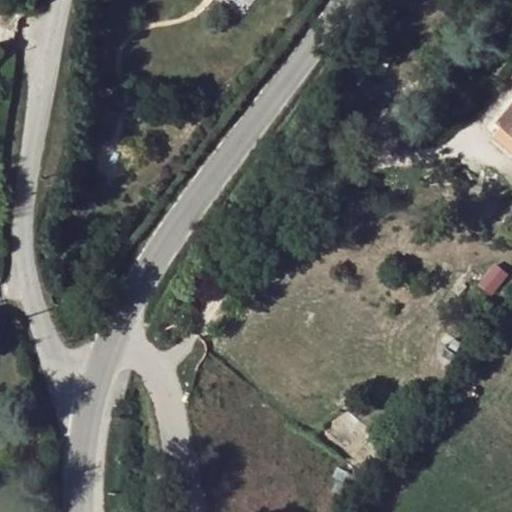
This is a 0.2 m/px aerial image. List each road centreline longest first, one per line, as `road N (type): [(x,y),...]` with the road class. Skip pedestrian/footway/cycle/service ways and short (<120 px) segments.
road 1 (unclassified): [(84,421),(27,282),(34,60),(46,0)]
road 2 (tertiary): [(343,0),(146,274),(113,337)]
road 3 (unclassified): [(113,337),(159,379),(188,511)]
